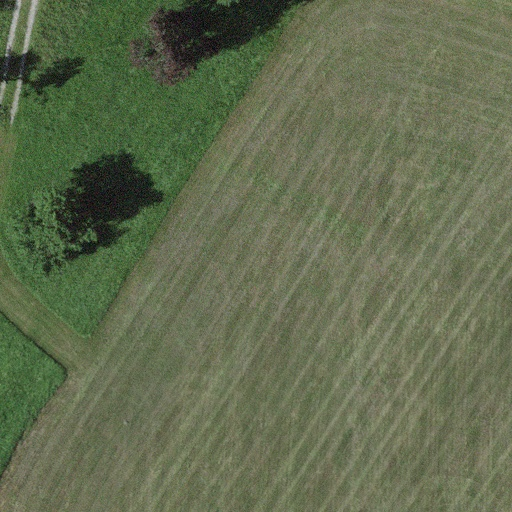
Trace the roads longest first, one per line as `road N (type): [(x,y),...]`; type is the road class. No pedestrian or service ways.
road 1 (track): [(0,251),(40,295),(313,412)]
road 2 (track): [(27,0),(7,87),(0,182)]
